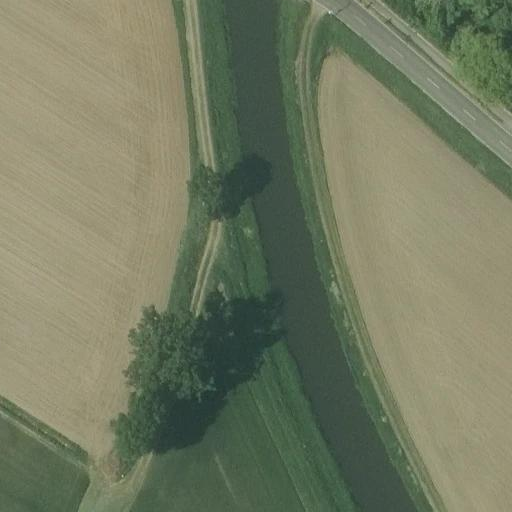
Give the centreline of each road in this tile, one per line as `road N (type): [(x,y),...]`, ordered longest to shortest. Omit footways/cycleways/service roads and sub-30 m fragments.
road 1 (track): [(324,0),(309,74),(323,201),(390,408),(441,511)]
road 2 (track): [(113,511),(184,344),(216,223),(193,0)]
road 3 (secondary): [(327,0),(511,156)]
